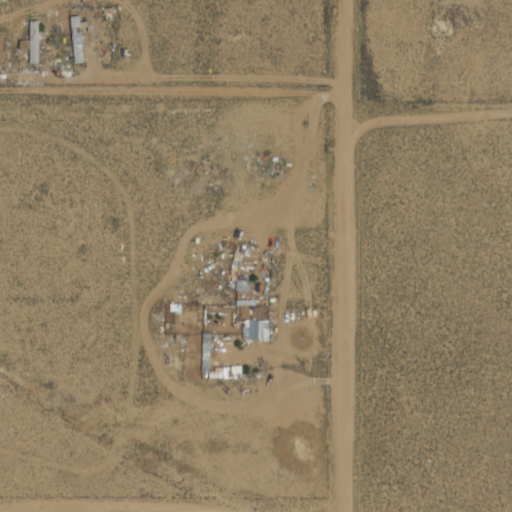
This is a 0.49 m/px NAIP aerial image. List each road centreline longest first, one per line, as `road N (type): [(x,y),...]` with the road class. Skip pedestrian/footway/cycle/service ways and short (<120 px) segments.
road 1 (track): [(350,0),(349,511)]
road 2 (track): [(0,90),(350,90)]
road 3 (track): [(0,370),(251,511)]
road 4 (track): [(237,504),(0,502)]
road 5 (track): [(350,121),(511,109)]
